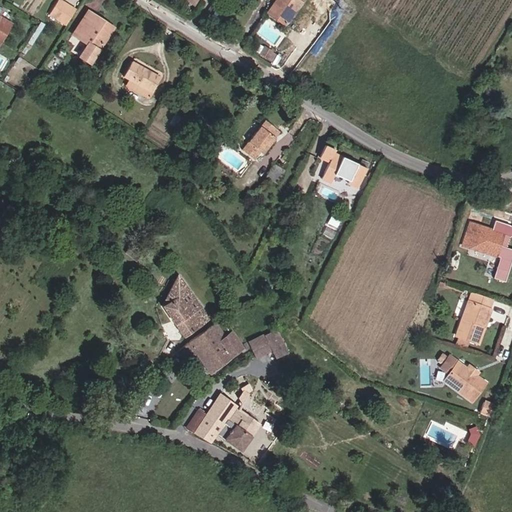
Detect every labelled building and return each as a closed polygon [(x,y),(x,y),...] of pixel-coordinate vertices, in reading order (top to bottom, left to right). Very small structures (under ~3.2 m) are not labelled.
[(272,0),(264,13),(281,24),(297,0),(272,0)] [(53,1),(44,17),(61,26),(70,12),(53,1)] [(95,24),(99,17),(85,9),(70,35),(85,44),(78,55),(88,62),(107,31),(95,24)] [(0,36),(9,23),(0,17),(0,36)] [(95,24),(107,31),(111,24),(99,17),(95,24)] [(124,79),(147,93),(156,79),(127,61),(118,75),(124,79)] [(143,100),(147,93),(124,79),(120,87),(143,100)] [(267,129),(272,122),(264,116),(239,147),(251,156),(258,148),(260,151),(274,134),(272,133),(267,129)] [(132,130),(136,124),(129,119),(125,125),(132,130)] [(277,127),(272,122),(267,129),(272,133),(277,127)] [(349,182),(348,184),(359,189),(368,169),(335,153),(337,149),(325,144),(320,156),(330,161),(322,177),(332,182),(335,175),(349,182)] [(270,184),(278,173),(269,167),(261,179),(270,184)] [(221,191),(218,185),(207,191),(210,196),(221,191)] [(469,197),(466,204),(472,206),(475,200),(469,197)] [(493,221),(490,230),(467,223),(460,244),(499,257),(503,244),(500,243),(502,235),(506,236),(509,226),(493,221)] [(212,320),(179,274),(163,306),(184,337),(212,320)] [(481,328),(484,329),(493,302),(471,294),(463,317),(456,337),(475,344),(481,328)] [(238,351),(217,322),(188,342),(178,351),(186,361),(196,354),(211,373),(241,355),(238,351)] [(281,329),(249,345),(252,352),(256,358),(274,349),(280,358),(293,351),(281,329)] [(468,370),(462,366),(458,371),(450,365),(454,360),(450,357),(442,357),(435,367),(442,372),(438,378),(465,398),(477,382),(465,374),(468,370)] [(462,366),(454,360),(450,365),(458,371),(462,366)] [(206,414),(194,432),(210,440),(212,441),(217,434),(241,451),(260,423),(220,394),(216,401),(206,414)] [(479,415),(488,418),(493,404),(486,403),(483,403),(479,415)] [(186,426),(194,432),(206,414),(198,409),(186,426)] [(475,429),(467,432),(470,437),(467,448),(474,450),(479,437),(475,429)]
